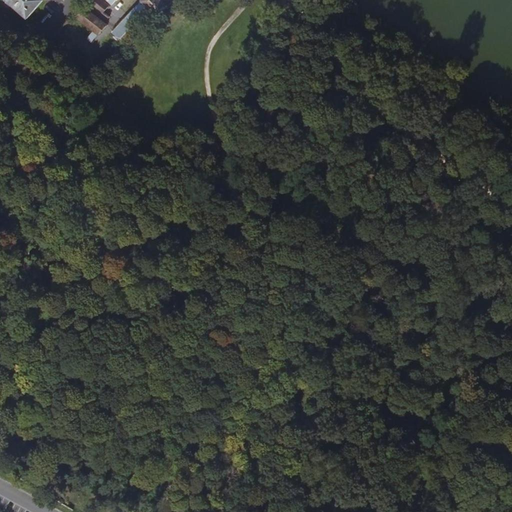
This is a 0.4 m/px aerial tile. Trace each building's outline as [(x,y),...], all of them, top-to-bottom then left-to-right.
[(6,0),(29,18),(44,1),(42,0),(6,0)] [(86,0),(86,1),(104,14),(108,9),(109,4),(103,0),(86,0)] [(174,0),(143,0),(113,33),(129,50),(174,0)] [(232,0),(213,0),(157,62),(170,73),(234,2),(232,0)] [(82,5),(72,16),(99,37),(109,25),(82,5)]
